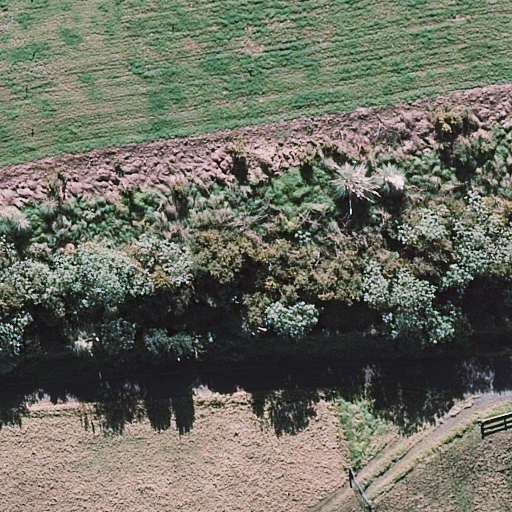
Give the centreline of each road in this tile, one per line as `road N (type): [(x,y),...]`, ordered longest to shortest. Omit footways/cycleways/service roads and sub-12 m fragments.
road 1 (track): [(511,374),(420,369),(0,394)]
road 2 (track): [(511,392),(432,436),(343,511)]
